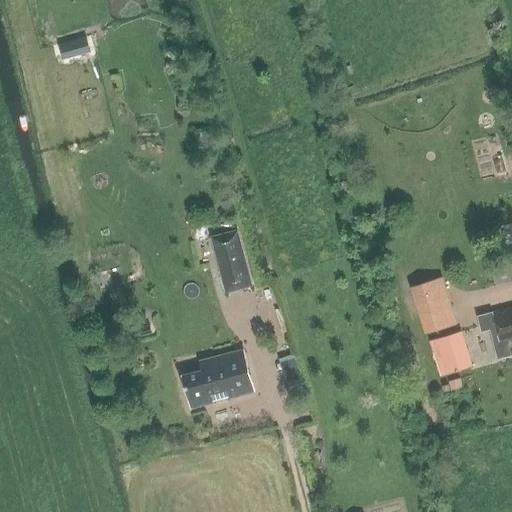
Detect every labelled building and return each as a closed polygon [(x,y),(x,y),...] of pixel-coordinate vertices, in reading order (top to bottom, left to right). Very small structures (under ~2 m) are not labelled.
[(71,134),(57,137),(60,149),(74,146),(71,134)] [(505,251),(511,248),(511,224),(498,229),(505,251)] [(251,285),(239,239),(215,246),(227,291),(251,285)] [(511,254),(488,258),(492,283),(511,280),(511,254)] [(511,308),(495,313),(483,316),(477,318),(480,333),(490,331),(493,343),(500,341),(504,358),(511,356),(511,308)] [(473,367),(462,332),(435,341),(447,376),(473,367)] [(229,399),(255,392),(250,376),(247,376),(245,367),(248,366),(243,350),(199,361),(201,371),(182,376),(191,409),(213,403),(213,402),(229,397),(229,399)] [(294,397),(310,391),(297,352),(281,357),(294,397)]
